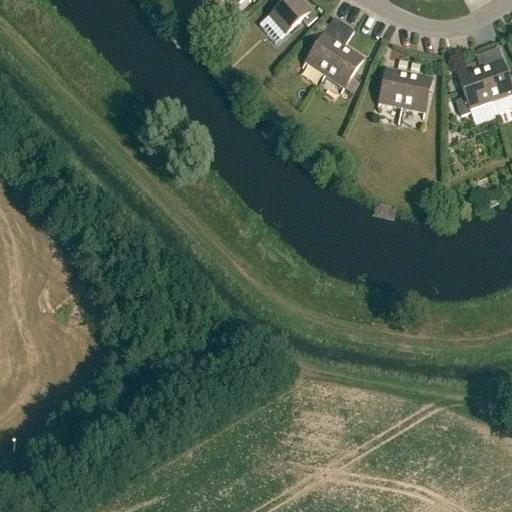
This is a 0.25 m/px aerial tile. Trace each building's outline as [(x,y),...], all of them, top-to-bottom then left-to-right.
[(297,0),(292,0),(269,21),(285,39),(311,15),(297,0)] [(325,80),(344,50),(354,36),(334,23),(305,67),(325,80)] [(344,50),(325,80),(344,93),(364,63),(344,50)] [(511,83),(508,85),(497,53),(475,61),(479,72),(491,106),(495,117),(511,111),(511,83)] [(479,72),(457,80),(469,113),(491,106),(479,72)] [(386,73),(379,108),(402,112),(409,78),(386,73)] [(409,78),(402,112),(424,117),(432,83),(409,78)]
